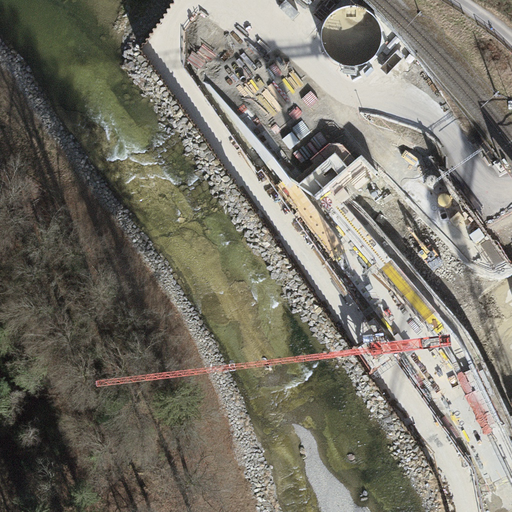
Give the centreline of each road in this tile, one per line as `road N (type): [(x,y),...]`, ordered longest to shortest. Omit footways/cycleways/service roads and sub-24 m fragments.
road 1 (track): [(255,511),(259,488),(227,246),(169,170),(147,117),(87,32),(32,0)]
road 2 (track): [(511,483),(432,286),(497,247)]
